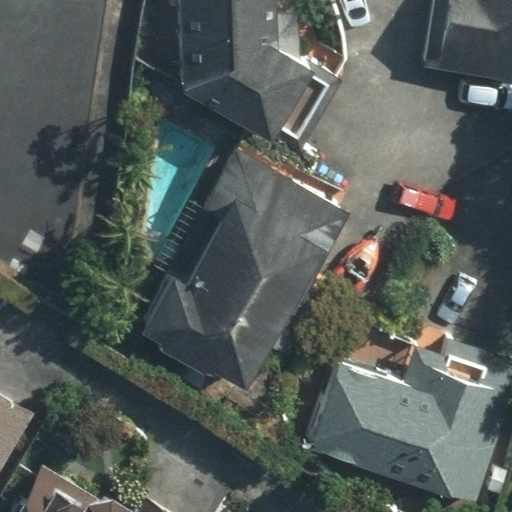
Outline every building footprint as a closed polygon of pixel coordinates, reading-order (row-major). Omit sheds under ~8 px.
[(314,47),(276,27),(275,0),(179,0),(182,68),(275,119),(314,47)] [(511,0),(436,0),(427,59),(511,73),(511,0)] [(352,188),(247,135),(152,322),(257,375),(352,188)] [(511,367),(418,337),(407,371),(342,349),(315,431),(477,485),(511,380),(511,367)] [(0,456),(32,408),(0,386),(0,456)] [(133,507),(45,461),(18,511),(193,511),(144,486),(133,507)]
